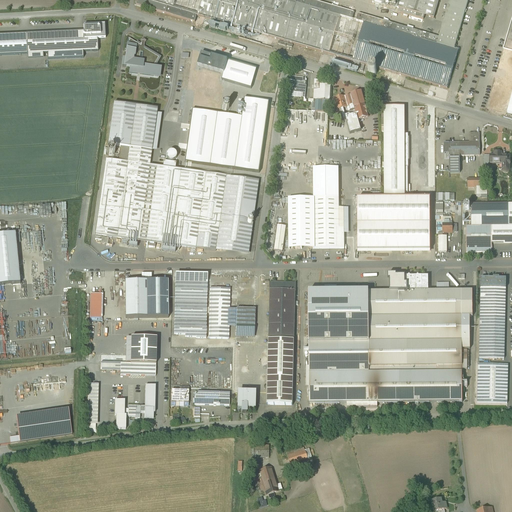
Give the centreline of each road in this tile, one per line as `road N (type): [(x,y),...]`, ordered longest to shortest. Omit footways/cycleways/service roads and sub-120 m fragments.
road 1 (residential): [(511,415),(228,425),(0,456)]
road 2 (residential): [(283,59),(113,9),(0,15)]
road 3 (residential): [(511,263),(258,265)]
road 4 (residential): [(511,124),(283,59)]
road 5 (residential): [(283,59),(258,265)]
road 6 (residential): [(258,265),(108,267),(83,258)]
